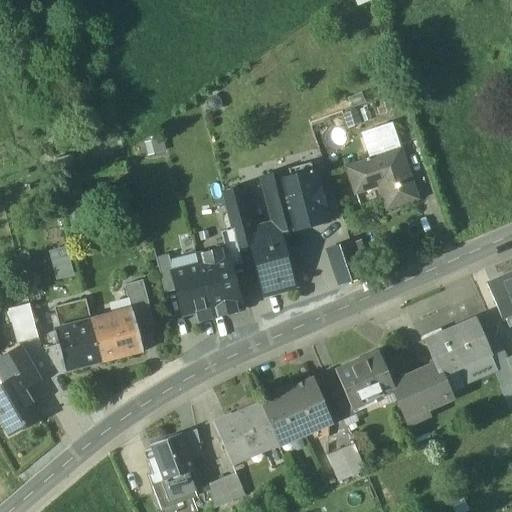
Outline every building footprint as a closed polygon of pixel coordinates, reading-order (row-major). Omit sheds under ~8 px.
[(400,151),(347,169),(354,189),(377,181),(387,210),(416,200),(400,151)] [(315,166),(279,174),(290,226),(326,218),(315,166)] [(279,181),(265,185),(274,219),(288,215),(279,181)] [(241,191),(224,195),(233,229),(237,244),(250,241),(264,294),(293,287),(276,225),(252,232),(241,191)] [(233,229),(220,232),(224,248),(225,248),(230,267),(242,264),(237,244),(233,229)] [(341,242),(326,246),(338,284),(352,279),(341,242)] [(52,278),(69,276),(65,246),(48,249),(52,278)] [(224,248),(196,256),(198,265),(199,265),(212,318),(241,310),(230,267),(225,248),(224,248)] [(168,256),(156,259),(165,294),(176,291),(172,273),(172,272),(168,256)] [(172,272),(172,273),(176,291),(183,315),(202,310),(204,320),(212,318),(199,265),(198,265),(172,272)] [(511,273),(487,284),(501,318),(511,313),(511,273)] [(132,312),(136,327),(154,323),(143,282),(125,286),(132,312)] [(85,299),(47,308),(54,332),(91,323),(85,299)] [(25,303),(4,309),(14,342),(35,336),(25,303)] [(132,312),(91,323),(101,361),(142,351),(136,327),(132,312)] [(502,350),(486,314),(476,318),(488,346),(491,354),(502,350)] [(441,333),(424,340),(434,365),(439,376),(440,376),(456,369),(453,361),(488,346),(476,318),(441,333)] [(91,323),(54,332),(64,371),(101,361),(91,323)] [(440,329),(423,337),(424,340),(441,333),(440,329)] [(488,346),(453,361),(456,369),(461,382),(495,368),(490,355),(491,354),(488,346)] [(21,348),(0,359),(0,376),(4,384),(16,377),(23,389),(39,380),(21,348)] [(378,352),(335,371),(344,392),(351,408),(352,408),(394,390),(395,390),(392,383),(378,352)] [(439,376),(434,365),(417,372),(432,407),(450,399),(440,376),(439,376)] [(417,372),(392,383),(395,390),(394,390),(406,419),(432,407),(417,372)] [(4,384),(0,386),(0,417),(10,434),(39,417),(23,389),(16,377),(4,384)] [(311,381),(260,404),(278,445),(329,422),(311,381)] [(511,381),(500,386),(510,409),(511,407),(511,381)] [(351,408),(344,392),(333,397),(343,419),(355,414),(352,408),(351,408)] [(261,404),(214,424),(231,465),(278,445),(261,404)] [(196,430),(182,436),(191,460),(202,456),(196,430)] [(157,463),(145,467),(160,505),(195,492),(188,474),(195,471),(191,460),(182,436),(181,435),(151,446),(157,463)] [(354,445),(327,457),(338,482),(365,471),(354,445)] [(235,473),(208,485),(210,495),(213,509),(213,510),(245,496),(235,473)]
